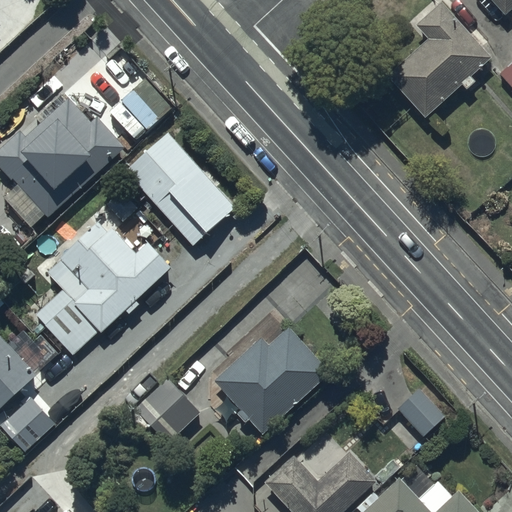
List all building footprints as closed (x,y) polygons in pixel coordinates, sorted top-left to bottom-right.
[(429,34),(387,70),(424,113),(462,80),(466,85),(475,77),(471,72),(490,55),(442,0),(437,0),(415,19),(429,34)] [(511,0),(495,0),(504,9),(511,1),(511,0)] [(511,58),(499,70),(511,83),(511,58)] [(27,134),(21,127),(0,145),(0,156),(0,157),(0,160),(13,175),(16,173),(21,179),(5,193),(34,225),(126,143),(98,112),(93,117),(72,93),(27,134)] [(170,128),(127,166),(194,242),(237,205),(170,128)] [(104,328),(173,260),(149,236),(137,247),(116,226),(122,220),(106,204),(80,230),(82,232),(60,254),(62,256),(48,270),(63,286),(38,312),(77,351),(102,326),(104,328)] [(268,342),(259,332),(213,376),(240,405),(236,409),(244,417),(247,414),(263,430),(329,367),(288,323),(268,342)] [(13,344),(0,328),(0,402),(36,371),(32,367),(40,360),(20,338),(13,344)] [(201,409),(168,375),(136,404),(168,439),(201,409)] [(421,383),(397,404),(421,432),(446,411),(421,383)] [(59,422),(33,394),(2,422),(28,450),(59,422)] [(295,450),(265,477),(296,511),(338,511),(376,478),(349,448),(318,476),(295,450)] [(481,511),(458,486),(451,492),(437,476),(434,479),(417,461),(402,474),(401,473),(378,493),(373,488),(357,503),(361,508),(357,511),(481,511)]
